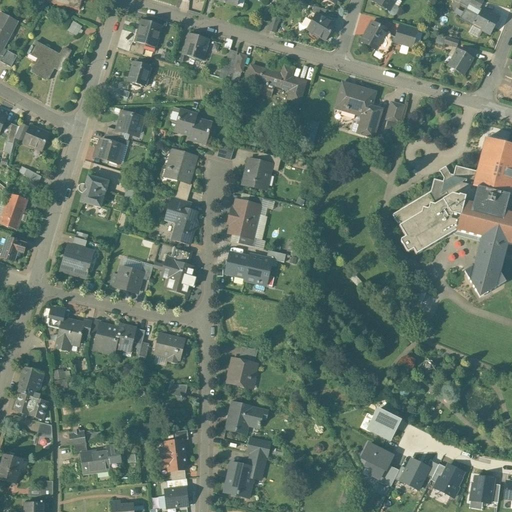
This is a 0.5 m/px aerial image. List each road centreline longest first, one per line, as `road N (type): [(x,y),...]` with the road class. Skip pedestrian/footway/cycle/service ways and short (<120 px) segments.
road 1 (residential): [(125,0),(338,64)]
road 2 (residential): [(203,511),(206,324)]
road 3 (residential): [(33,288),(206,324)]
road 4 (residential): [(33,288),(78,129)]
road 5 (residential): [(338,64),(481,105)]
road 6 (residential): [(206,324),(214,177)]
road 7 (residential): [(117,0),(78,129)]
